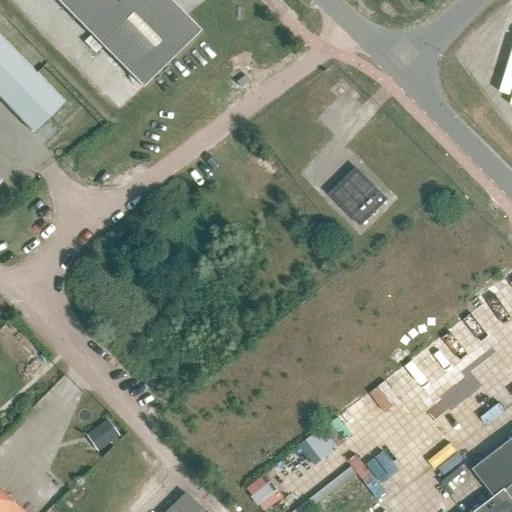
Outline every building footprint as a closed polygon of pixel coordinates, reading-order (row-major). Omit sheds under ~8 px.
[(59,0),(58,2),(143,87),(200,30),(170,0),(59,0)] [(0,100),(32,133),(64,102),(0,36),(0,100)] [(332,195),(361,225),(386,200),(357,170),(332,195)] [(456,290),(475,310),(511,274),(511,269),(495,252),(456,290)] [(0,343),(26,370),(40,356),(10,324),(0,333),(0,343)] [(118,435),(107,420),(96,428),(107,443),(118,435)] [(318,459),(332,447),(317,428),(302,439),(318,459)] [(494,497),(474,511),(511,511),(511,438),(473,469),(494,497)] [(260,511),(281,497),(263,473),(242,487),(260,511)] [(0,511),(21,511),(0,490),(0,511)]
